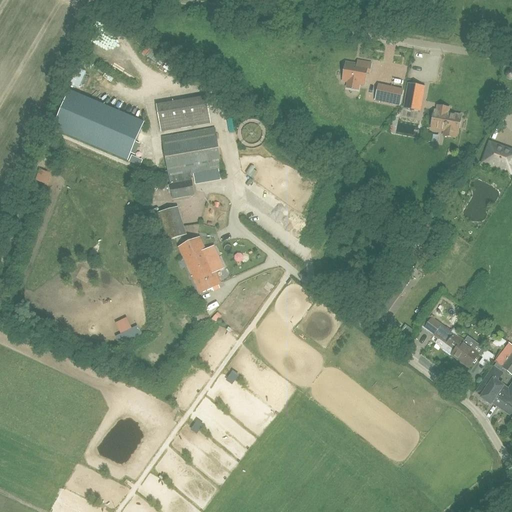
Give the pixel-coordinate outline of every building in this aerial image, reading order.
[(404,68),(408,54),(380,48),(377,62),(404,68)] [(425,72),(427,63),(408,60),(406,73),(415,75),(416,71),(425,72)] [(346,62),(343,82),(347,83),(346,88),(358,90),(359,85),(364,86),(365,79),(366,73),(369,73),(371,63),(358,61),(357,64),(346,62)] [(420,111),(422,99),(423,92),(424,87),(422,86),(408,84),(404,109),(414,110),(420,111)] [(377,92),(375,100),(381,102),(399,106),(403,90),(384,86),(384,88),(378,87),(377,92)] [(144,123),(70,91),(53,129),(128,161),(144,123)] [(161,131),(211,123),(207,96),(157,105),(161,131)] [(458,134),(461,116),(448,113),(448,109),(438,107),(437,112),(434,111),(431,129),(445,131),(444,136),(455,138),(456,133),(458,134)] [(190,174),(222,169),(215,128),(162,137),(172,198),(194,194),(190,174)] [(416,145),(421,140),(416,134),(410,140),(416,145)] [(487,148),(482,163),(511,174),(511,172),(511,151),(509,150),(503,148),(502,147),(496,145),(490,143),(489,143),(487,148)] [(196,174),(196,183),(221,181),(221,173),(196,174)] [(49,205),(46,215),(52,217),(55,207),(49,205)] [(200,294),(221,284),(199,238),(179,248),(200,294)] [(216,266),(224,262),(218,250),(210,254),(216,266)] [(412,274),(417,269),(409,262),(404,267),(412,274)] [(381,322),(412,277),(402,268),(371,311),(367,317),(377,325),(380,321),(381,322)] [(364,310),(370,301),(362,295),(356,304),(364,310)] [(184,313),(179,325),(195,331),(200,319),(184,313)] [(432,318),(424,328),(438,339),(446,328),(432,318)] [(407,338),(413,330),(408,327),(402,335),(407,338)] [(453,333),(446,328),(438,339),(455,351),(451,355),(469,368),(478,355),(481,357),(485,350),(468,337),(464,341),(453,333)] [(499,338),(495,346),(503,350),(507,342),(499,338)] [(489,403),(491,404),(499,392),(506,397),(499,408),(511,416),(511,382),(508,388),(498,381),(504,373),(501,371),(503,369),(511,376),(511,346),(509,344),(495,362),(496,363),(476,393),(477,393),(479,390),(484,393),(481,398),(483,399),(483,400),(484,402),(486,403),(487,403),(489,403)] [(155,354),(147,360),(151,365),(159,359),(155,354)] [(160,357),(152,367),(160,374),(167,363),(160,357)]
